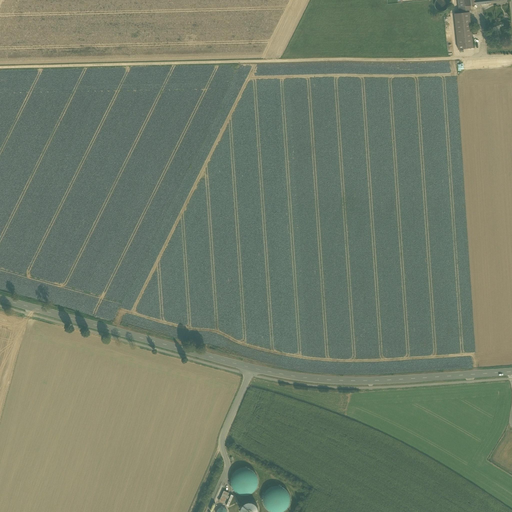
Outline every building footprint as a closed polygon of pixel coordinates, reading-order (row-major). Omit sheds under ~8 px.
[(436,9),(437,10),(439,11),(442,12),(444,11),(446,10),(448,8),(448,6),(448,4),(448,1),(446,0),(436,0),(435,2),(434,4),(435,6),(436,9)] [(457,0),(458,13),(469,12),(471,12),(470,6),(476,5),(480,5),(506,2),(505,0),(457,0)] [(458,13),(454,14),(458,50),(473,48),(469,12),(458,13)] [(250,466),(244,465),(239,466),(234,469),(232,472),(229,477),(230,485),(232,490),(238,495),(243,497),(250,496),(254,495),(258,491),(261,484),(261,480),(260,475),(257,470),(250,466)] [(265,511),(288,511),(292,507),(293,500),(291,494),(287,490),(283,487),(279,487),(274,487),(271,488),(266,491),(264,495),(262,502),(264,509),(265,511)] [(229,493),(224,491),(219,501),(224,504),(229,493)] [(246,501),(244,502),(241,505),(240,509),(240,511),(258,511),(259,509),(258,505),(256,503),(253,501),(250,500),(246,501)]
